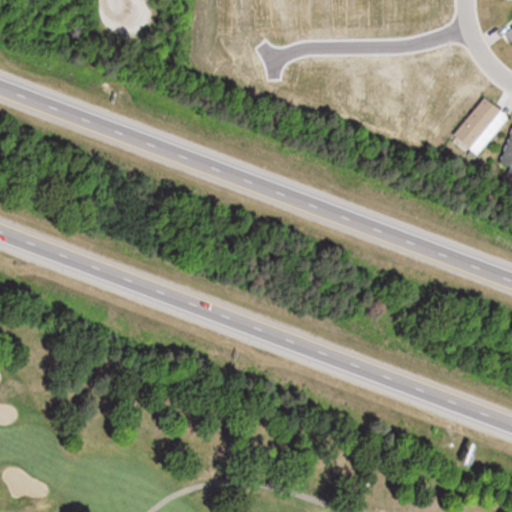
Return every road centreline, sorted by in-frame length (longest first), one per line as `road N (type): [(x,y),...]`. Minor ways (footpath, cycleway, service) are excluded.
road 1 (motorway): [(0,229),(511,423)]
road 2 (motorway): [(511,277),(0,84)]
road 3 (residential): [(442,17),(386,36),(281,38),(250,50)]
road 4 (residential): [(439,0),(444,26),(471,64),(511,87)]
